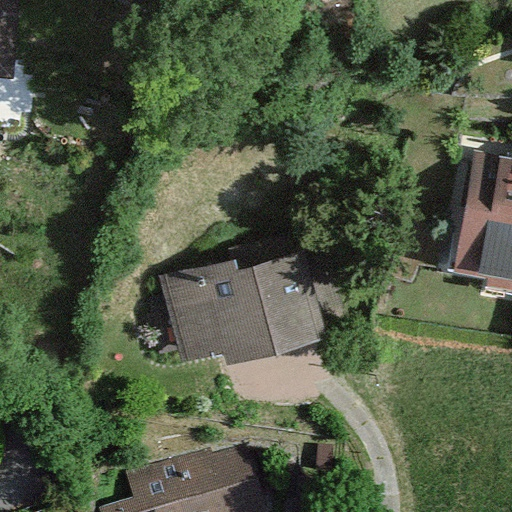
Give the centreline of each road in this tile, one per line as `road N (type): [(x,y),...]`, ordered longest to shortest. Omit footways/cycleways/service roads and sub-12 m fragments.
road 1 (track): [(309,367),(375,437),(392,511)]
road 2 (residential): [(0,378),(19,399),(30,442),(0,500)]
